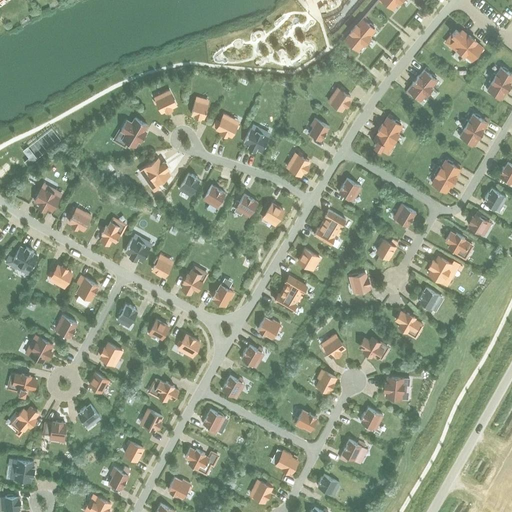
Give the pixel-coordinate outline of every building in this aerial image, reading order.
[(365,21),(367,19),(364,17),(362,19),(362,18),(356,25),(350,31),(351,32),(345,38),(345,39),(343,41),(346,43),(348,41),(352,44),(351,45),(355,49),(356,48),(358,49),(363,42),(365,44),(371,38),(369,36),(374,29),(373,28),(374,27),(370,23),(369,24),(365,21)] [(459,33),(455,29),(451,34),(455,37),(451,43),(455,46),(453,48),(456,50),(462,55),(464,53),(471,59),(472,58),(473,59),(477,54),(475,53),(478,50),(481,52),(483,49),(481,47),(481,46),(474,41),(475,40),(469,35),(468,36),(461,30),(459,33)] [(489,80),(491,82),(486,89),(488,90),(487,92),(492,95),(493,93),(497,96),(496,98),(499,100),(501,98),(505,90),(506,91),(511,83),(510,83),(511,79),(511,70),(511,73),(507,70),(507,69),(502,66),(502,68),(500,67),(495,74),(493,73),(489,80)] [(418,76),(417,75),(412,82),(412,83),(407,89),(407,90),(405,92),(408,94),(410,92),(414,95),(413,96),(417,100),(418,99),(420,100),(425,93),(428,95),(433,88),(431,86),(437,80),(435,78),(436,77),(432,74),(431,75),(427,72),(429,69),(426,67),(424,69),(418,76)] [(332,94),(328,100),(341,109),(345,104),(346,105),(349,100),(348,100),(350,96),(343,91),(343,90),(344,89),(341,86),(339,89),(335,95),(332,94)] [(156,99),(153,100),(155,104),(158,103),(161,111),(163,110),(165,109),(166,111),(171,108),(170,107),(176,104),(169,90),(162,93),(163,96),(156,99)] [(194,100),(191,114),(194,115),(194,116),(200,118),(200,116),(204,117),(207,104),(198,101),(199,97),(196,97),(195,100),(194,100)] [(470,142),(468,145),(472,147),(473,144),(478,137),(479,137),(483,130),(482,129),(487,122),(487,121),(488,119),(485,117),(483,119),(479,117),(480,116),(475,113),(474,114),(472,113),(468,121),(466,119),(461,127),(463,128),(459,136),(461,137),(460,138),(465,141),(466,140),(470,142)] [(215,119),(212,126),(216,128),(220,130),(222,131),(221,132),(226,134),(227,133),(229,134),(230,135),(234,127),(237,128),(239,125),(236,123),(229,120),(230,117),(224,114),(220,122),(215,119)] [(377,141),(374,145),(379,148),(382,144),(388,147),(390,143),(392,144),(394,141),(395,141),(399,134),(396,133),(401,125),(399,124),(400,123),(395,120),(394,121),(390,119),(392,117),(389,115),(387,117),(382,124),(381,124),(377,131),(378,131),(374,139),(377,141)] [(144,130),(147,124),(135,117),(131,123),(126,119),(120,129),(125,133),(122,139),(120,143),(124,145),(126,142),(134,146),(138,140),(140,141),(146,132),(144,130)] [(312,135),(320,140),(325,132),(329,126),(314,117),(310,124),(313,126),(309,133),(307,135),(311,137),(312,135)] [(251,127),(250,127),(243,142),(249,145),(247,147),(254,151),(255,148),(261,151),(268,136),(256,130),(258,127),(252,124),(251,127)] [(290,160),(286,166),(300,174),(303,169),(305,170),(307,165),(306,164),(308,161),(308,160),(301,156),(302,153),(299,151),(297,154),(293,160),(293,161),(292,160),(290,159),(290,160)] [(154,160),(145,167),(153,180),(149,183),(154,191),(159,187),(156,183),(169,174),(165,169),(167,168),(163,162),(161,163),(159,160),(158,158),(154,160)] [(447,159),(447,160),(447,161),(446,160),(445,160),(444,160),(440,167),(438,166),(434,173),(436,175),(432,182),(433,183),(432,184),(437,187),(438,186),(442,188),(441,191),(444,193),(446,190),(450,183),(451,183),(455,176),(459,168),(460,165),(457,163),(455,166),(451,164),(452,162),(449,160),(447,159)] [(511,180),(511,164),(507,162),(504,167),(503,166),(500,171),(501,172),(499,175),(507,180),(505,183),(509,185),(510,182),(511,182),(511,180)] [(187,173),(180,185),(181,185),(179,188),(181,190),(183,187),(192,192),(199,180),(196,178),(197,177),(191,173),(190,175),(187,173)] [(346,177),(338,191),(346,196),(345,197),(349,199),(350,197),(355,190),(357,191),(360,186),(346,177)] [(225,193),(211,184),(203,199),(209,203),(211,200),(218,204),(221,206),(223,202),(220,201),(225,193)] [(48,208),(51,210),(59,196),(61,193),(55,190),(53,193),(42,187),(34,201),(38,203),(39,204),(38,206),(45,209),(46,207),(48,208)] [(484,197),(485,198),(483,202),(491,207),(490,209),(493,211),(495,209),(499,202),(502,203),(506,196),(491,188),(488,193),(487,192),(484,197)] [(243,209),(242,212),(249,216),(257,202),(244,193),(239,202),(236,200),(234,204),(237,205),(243,209)] [(272,203),(265,215),(272,219),(271,222),(274,224),(276,221),(277,220),(278,220),(281,215),(280,214),(283,209),(278,207),(272,203)] [(394,221),(397,223),(398,222),(399,220),(407,225),(412,217),(415,212),(401,203),(397,210),(399,211),(395,218),(394,221)] [(77,226),(82,229),(90,215),(84,211),(82,214),(75,210),(72,208),(70,212),(73,213),(69,221),(72,223),(72,225),(77,227),(77,226)] [(322,222),(340,233),(342,230),(338,228),(340,225),(341,225),(345,219),(328,209),(325,213),(324,215),(325,216),(322,222)] [(470,222),(468,225),(480,232),(485,223),(488,225),(490,223),(487,221),(485,220),(486,218),(481,215),(480,217),(475,214),(473,217),(472,216),(469,221),(470,222)] [(107,226),(105,225),(101,233),(103,234),(100,240),(108,245),(111,239),(115,241),(120,233),(116,231),(119,225),(114,223),(116,219),(112,217),(107,226)] [(340,233),(322,222),(318,228),(317,227),(313,233),(330,243),(334,237),(333,236),(335,233),(338,235),(340,233)] [(450,243),(448,247),(456,252),(458,248),(463,251),(466,246),(469,248),(472,245),(468,243),(468,242),(463,239),(464,237),(456,233),(455,234),(450,231),(444,240),(450,243)] [(133,237),(132,237),(124,251),(130,254),(129,256),(135,260),(137,258),(142,261),(150,246),(138,240),(140,236),(134,233),(133,237)] [(378,247),(376,250),(388,257),(395,246),(394,246),(397,241),(393,238),(390,243),(383,239),(381,243),(378,247)] [(9,255),(5,261),(16,267),(17,264),(29,270),(30,269),(31,269),(34,264),(33,263),(37,256),(32,253),(33,251),(26,247),(25,249),(20,246),(19,246),(13,257),(9,255)] [(304,249),(298,260),(309,267),(314,259),(317,261),(319,257),(316,256),(304,249)] [(152,269),(164,275),(170,263),(162,259),(164,257),(160,255),(159,257),(158,259),(156,258),(153,263),(155,264),(152,269)] [(431,267),(427,273),(441,281),(451,264),(437,256),(434,261),(432,260),(429,266),(431,267)] [(50,271),(48,275),(51,276),(51,277),(58,280),(56,283),(63,287),(64,284),(66,285),(69,280),(67,279),(71,272),(66,269),(66,268),(62,266),(61,267),(57,265),(54,271),(53,273),(50,271)] [(184,283),(181,288),(184,290),(187,291),(190,293),(193,287),(197,289),(201,281),(197,279),(200,274),(196,271),(198,268),(194,266),(192,269),(189,275),(187,274),(186,276),(183,282),(184,283)] [(351,276),(349,276),(351,284),(354,283),(356,291),(357,294),(360,293),(360,290),(369,287),(368,283),(369,283),(367,278),(366,278),(365,272),(357,274),(357,273),(351,274),(351,276)] [(79,293),(75,300),(85,306),(89,299),(90,299),(93,292),(94,293),(98,287),(97,286),(98,284),(86,278),(80,275),(76,283),(80,285),(76,292),(78,293),(79,293)] [(283,288),(300,299),(302,296),(298,294),(300,291),(302,291),(305,285),(289,275),(286,279),(285,281),(286,282),(283,288)] [(213,297),(212,299),(224,305),(228,297),(230,298),(234,291),(232,290),(233,288),(229,286),(228,288),(220,284),(216,291),(215,290),(212,296),(213,297)] [(420,297),(418,300),(426,305),(424,308),(431,311),(432,309),(429,307),(434,300),(436,302),(440,295),(426,287),(423,292),(422,291),(419,296),(420,297)] [(277,295),(274,300),(291,309),(295,303),(293,303),(295,299),(299,301),(300,299),(283,288),(279,294),(278,294),(277,295)] [(120,321),(121,318),(130,323),(137,310),(134,309),(135,307),(129,304),(128,305),(125,304),(122,309),(121,309),(118,313),(119,314),(118,316),(119,316),(117,320),(120,321)] [(419,322),(413,319),(414,317),(407,312),(406,314),(400,311),(399,314),(398,314),(397,316),(395,319),(401,322),(399,326),(400,327),(399,328),(405,331),(405,330),(406,331),(409,327),(414,330),(416,326),(420,328),(422,324),(419,322)] [(62,314),(58,321),(61,323),(57,330),(55,333),(59,335),(60,333),(60,332),(69,337),(71,333),(72,334),(75,328),(74,328),(76,322),(62,314)] [(264,316),(257,328),(264,333),(271,337),(274,333),(278,325),(272,321),(272,320),(266,317),(266,318),(264,316)] [(161,337),(167,325),(161,322),(156,319),(149,331),(148,334),(152,336),(153,333),(161,337)] [(179,340),(177,344),(179,345),(179,346),(186,349),(185,352),(192,356),(193,354),(194,355),(197,349),(195,348),(199,341),(194,338),(186,334),(181,342),(179,341),(179,340)] [(324,345),(321,347),(323,350),(325,349),(326,348),(331,356),(334,353),(335,355),(340,351),(339,350),(344,347),(335,334),(328,338),(330,340),(323,345),(324,345)] [(49,349),(52,344),(38,336),(35,335),(32,340),(35,342),(29,354),(43,361),(46,356),(48,357),(52,351),(49,349)] [(360,343),(359,346),(363,348),(364,349),(363,351),(371,355),(372,354),(377,357),(380,359),(383,355),(379,353),(382,349),(377,345),(379,342),(371,337),(369,341),(364,338),(362,340),(360,343)] [(108,343),(105,348),(104,347),(103,348),(101,352),(102,353),(100,357),(107,360),(108,361),(107,364),(110,365),(112,363),(116,356),(118,357),(122,351),(108,343)] [(243,352),(244,353),(241,358),(248,362),(247,363),(252,366),(253,365),(255,366),(259,360),(257,358),(261,351),(262,348),(259,346),(257,349),(249,344),(247,348),(246,347),(243,352)] [(316,385),(315,387),(319,389),(320,386),(328,391),(335,377),(321,369),(317,376),(320,377),(316,385)] [(107,379),(95,372),(89,384),(95,387),(101,390),(105,383),(108,384),(110,380),(107,379)] [(21,375),(15,374),(11,373),(10,378),(14,379),(13,383),(19,385),(18,389),(19,389),(18,392),(25,393),(25,391),(26,391),(27,387),(33,388),(34,385),(35,385),(35,382),(36,379),(30,378),(30,376),(21,374),(21,375)] [(225,382),(221,389),(236,397),(240,390),(237,389),(241,382),(243,379),(239,377),(238,380),(229,375),(226,380),(225,382)] [(386,390),(385,396),(401,397),(403,384),(406,385),(407,378),(403,378),(387,376),(387,380),(387,382),(384,382),(383,390),(386,390)] [(153,382),(157,384),(154,389),(160,392),(158,395),(166,400),(168,396),(174,399),(178,390),(173,387),(174,385),(166,381),(165,383),(159,380),(156,378),(153,382)] [(80,410),(81,411),(77,413),(83,421),(81,423),(83,426),(86,424),(92,419),(94,422),(100,417),(90,404),(85,407),(84,406),(80,410)] [(26,411),(23,408),(17,415),(20,418),(16,423),(20,426),(18,429),(22,432),(28,425),(29,426),(35,419),(34,417),(38,412),(35,410),(36,410),(33,408),(30,406),(26,411)] [(361,417),(362,417),(360,421),(369,426),(367,428),(371,430),(372,427),(372,428),(376,420),(379,422),(382,415),(368,407),(365,412),(364,411),(361,417)] [(147,408),(144,415),(146,416),(143,423),(141,426),(145,428),(146,425),(154,430),(156,426),(158,427),(160,422),(159,421),(162,416),(147,408)] [(210,408),(202,422),(211,427),(209,430),(209,431),(215,434),(217,430),(214,429),(218,422),(221,423),(225,416),(222,415),(222,413),(217,411),(217,412),(210,408)] [(296,421),(295,424),(302,427),(303,425),(310,429),(315,421),(317,417),(315,416),(309,412),(309,413),(302,410),(298,418),(295,416),(293,420),(296,421)] [(64,429),(65,423),(62,423),(62,421),(56,420),(56,422),(52,421),(52,422),(45,421),(44,433),(51,434),(50,435),(63,437),(64,435),(65,435),(66,429),(64,429)] [(341,453),(339,457),(346,461),(348,456),(356,461),(360,453),(357,452),(361,445),(363,446),(365,443),(358,440),(357,443),(348,439),(341,453)] [(129,445),(125,453),(133,457),(137,459),(139,455),(143,448),(131,441),(128,440),(126,444),(129,445)] [(195,450),(189,447),(185,456),(190,459),(188,463),(196,467),(199,463),(204,466),(207,461),(212,464),(217,455),(211,452),(208,457),(203,455),(204,453),(196,448),(195,450)] [(280,455),(276,463),(282,467),(282,468),(288,471),(289,470),(291,471),(294,465),(297,459),(289,455),(290,453),(283,449),(282,452),(279,450),(277,454),(280,455)] [(13,458),(12,464),(16,465),(14,479),(30,481),(31,475),(33,475),(34,468),(32,467),(33,461),(17,459),(13,458)] [(109,482),(107,485),(111,487),(112,484),(121,488),(128,474),(127,474),(130,469),(124,466),(122,471),(113,466),(110,473),(112,475),(109,482)] [(319,483),(317,486),(330,492),(334,483),(338,485),(339,482),(336,480),(323,474),(322,477),(321,476),(318,482),(319,483)] [(183,479),(181,481),(174,477),(167,489),(169,490),(169,491),(175,494),(176,493),(182,497),(187,488),(189,490),(191,486),(188,485),(190,483),(183,479)] [(252,495),(251,497),(255,499),(255,497),(256,496),(264,501),(269,491),(271,487),(257,479),(256,481),(253,486),(256,487),(256,488),(252,495)] [(5,496),(1,496),(1,499),(5,499),(6,509),(20,508),(19,505),(21,505),(20,498),(19,498),(19,495),(12,495),(12,494),(7,494),(7,496),(4,496),(5,496)] [(90,500),(93,502),(87,511),(108,511),(110,510),(108,509),(110,503),(96,496),(93,494),(90,500)] [(160,503),(158,507),(155,511),(174,511),(175,511),(160,503)]
